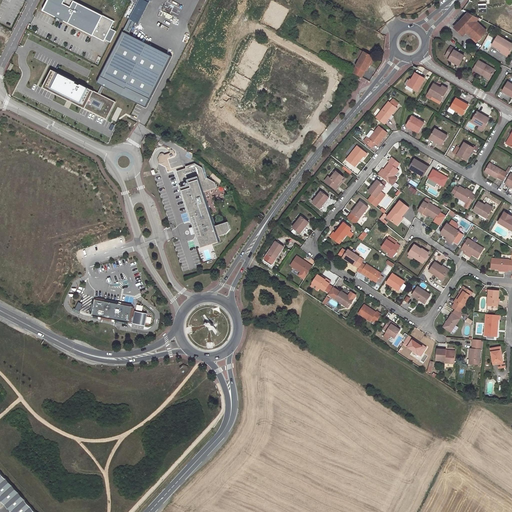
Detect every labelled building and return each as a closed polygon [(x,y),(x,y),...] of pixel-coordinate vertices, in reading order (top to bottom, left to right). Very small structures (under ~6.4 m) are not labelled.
[(111,28),(114,21),(73,0),(51,0),(46,12),(104,41),(105,39),(111,28)] [(150,0),(139,0),(130,19),(139,24),(150,0)] [(486,3),(478,4),(478,13),(487,12),(486,3)] [(476,16),(467,12),(462,16),(452,27),(463,36),(466,33),(467,32),(469,34),(472,37),(477,41),(487,31),(482,26),(480,27),(475,23),(474,21),(477,17),(476,16)] [(111,28),(105,39),(111,42),(116,31),(111,28)] [(362,30),(358,38),(369,44),(370,42),(378,47),(382,40),(362,30)] [(172,56),(123,31),(97,83),(146,107),(172,56)] [(502,49),(509,53),(511,48),(511,44),(498,36),(492,45),(501,50),(502,49)] [(451,47),(446,55),(450,58),(449,59),(459,65),(464,56),(454,50),(455,50),(451,47)] [(360,59),(353,73),(361,77),(368,64),(372,57),(364,52),(360,59)] [(473,69),(480,73),(481,72),(490,78),(495,70),(479,61),(473,69)] [(116,102),(52,70),(43,88),(107,120),(116,102)] [(411,81),(408,86),(418,91),(425,78),(416,73),(411,81)] [(503,91),(511,96),(511,95),(511,94),(511,84),(508,82),(503,91)] [(428,93),(432,96),(441,101),(447,91),(441,88),(434,84),(428,93)] [(456,98),(451,108),(463,114),(468,105),(456,98)] [(389,102),(376,118),(384,124),(397,108),(395,107),(390,102),(389,102)] [(479,125),(484,128),(490,119),(477,112),(472,121),(479,125)] [(412,116),(407,126),(419,133),(424,123),(412,116)] [(367,137),(364,141),(372,148),(376,143),(377,145),(387,133),(379,126),(374,132),(372,130),(371,131),(366,136),(367,137)] [(435,129),(430,138),(442,145),(448,136),(435,129)] [(467,160),(470,155),(472,150),(474,148),(465,143),(461,148),(458,146),(454,153),(467,160)] [(348,160),(344,165),(345,166),(352,172),(357,167),(355,166),(363,155),(365,157),(367,154),(357,146),(347,159),(348,160)] [(355,166),(357,167),(365,157),(363,155),(355,166)] [(381,171),(379,174),(389,182),(394,176),(399,170),(398,170),(396,168),(397,167),(399,164),(392,158),(389,162),(390,163),(384,170),(382,172),(381,171)] [(409,168),(424,176),(429,167),(423,164),(414,159),(409,168)] [(181,184),(179,185),(186,207),(188,206),(198,236),(196,237),(200,246),(201,245),(202,246),(220,240),(219,235),(227,232),(231,228),(228,221),(215,225),(212,215),(204,191),(216,186),(215,181),(208,178),(206,179),(202,168),(195,163),(185,166),(186,167),(176,170),(181,184)] [(504,180),(508,173),(490,163),(485,172),(496,178),(497,177),(504,180)] [(434,170),(427,182),(435,187),(438,183),(443,186),(448,178),(434,170)] [(328,176),(325,181),(336,189),(341,182),(340,182),(344,177),(336,171),(331,178),(328,176)] [(394,176),(389,182),(392,185),(397,178),(394,176)] [(378,180),(369,191),(373,194),(376,197),(381,191),(385,186),(381,183),(378,180)] [(468,209),(475,196),(471,194),(472,193),(465,190),(460,186),(459,188),(455,194),(454,195),(467,203),(464,206),(468,209)] [(321,191),(312,202),(320,208),(328,197),(321,191)] [(376,197),(373,194),(368,200),(376,207),(386,195),(381,191),(376,197)] [(361,201),(347,218),(355,224),(368,207),(361,201)] [(401,217),(409,208),(400,201),(387,217),(395,223),(401,217)] [(423,212),(428,215),(436,219),(441,210),(429,203),(428,204),(424,201),(419,211),(423,213),(423,212)] [(492,209),(485,205),(479,201),(473,210),(487,218),(492,209)] [(510,229),(511,230),(511,218),(511,217),(511,216),(504,212),(498,222),(510,229)] [(293,227),(293,228),(299,233),(300,233),(309,222),(301,216),(293,227)] [(333,232),(330,237),(337,242),(341,238),(343,239),(347,234),(350,230),(352,228),(344,222),(335,233),(333,232)] [(447,237),(453,241),(460,232),(447,224),(441,233),(447,237)] [(364,232),(359,238),(362,241),(367,234),(364,232)] [(391,242),(387,239),(382,248),(389,253),(393,255),(400,246),(397,243),(393,240),(391,242)] [(468,239),(461,249),(465,251),(465,250),(466,250),(472,254),(478,258),(483,248),(468,239)] [(276,241),(267,255),(275,260),(284,247),(276,241)] [(409,254),(414,257),(423,263),(425,259),(428,254),(429,253),(428,253),(429,251),(423,247),(422,249),(414,245),(409,254)] [(360,257),(348,249),(347,251),(343,248),(340,252),(340,253),(340,255),(346,259),(348,261),(355,265),(360,257)] [(301,272),(306,276),(312,267),(296,256),(291,265),(301,272)] [(355,265),(359,268),(362,263),(365,260),(360,257),(355,265)] [(504,269),(504,271),(508,272),(508,270),(511,270),(511,260),(509,260),(492,259),(491,268),(499,269),(504,269)] [(448,271),(442,267),(435,262),(429,271),(442,279),(448,271)] [(359,268),(357,271),(361,273),(361,272),(376,282),(381,274),(366,264),(365,265),(362,263),(359,268)] [(393,273),(387,282),(399,290),(405,281),(393,273)] [(317,275),(312,283),(320,287),(325,291),(330,282),(323,277),(323,278),(317,275)] [(328,294),(348,307),(353,300),(348,296),(348,295),(341,290),(340,292),(333,287),(328,294)] [(412,295),(419,299),(420,298),(426,302),(430,295),(417,287),(412,295)] [(464,287),(454,302),(455,303),(452,307),(455,309),(459,312),(462,308),(472,292),(464,287)] [(488,290),(487,309),(497,310),(499,291),(488,290)] [(130,323),(133,306),(95,299),(91,315),(99,317),(100,318),(101,317),(112,319),(112,320),(114,320),(130,323)] [(364,305),(359,313),(370,321),(371,320),(375,322),(381,314),(377,311),(376,312),(364,305)] [(459,312),(455,309),(453,314),(459,318),(462,314),(461,313),(459,312)] [(452,314),(443,326),(451,331),(460,319),(459,318),(453,314),(452,314)] [(486,314),(484,335),(497,336),(498,320),(500,320),(500,315),(486,314)] [(383,330),(386,332),(391,335),(395,338),(400,330),(392,324),(393,323),(389,320),(383,330)] [(408,336),(403,344),(420,355),(425,348),(417,343),(418,342),(408,336)] [(480,349),(481,340),(473,339),(472,349),(470,349),(469,357),(471,356),(470,363),(479,364),(480,349)] [(502,354),(500,347),(491,348),(493,364),(499,363),(502,363),(500,354),(502,354)] [(445,360),(445,362),(450,363),(454,363),(455,352),(446,352),(446,350),(437,349),(436,360),(445,360)] [(34,511),(0,473),(0,501),(9,511),(34,511)]
